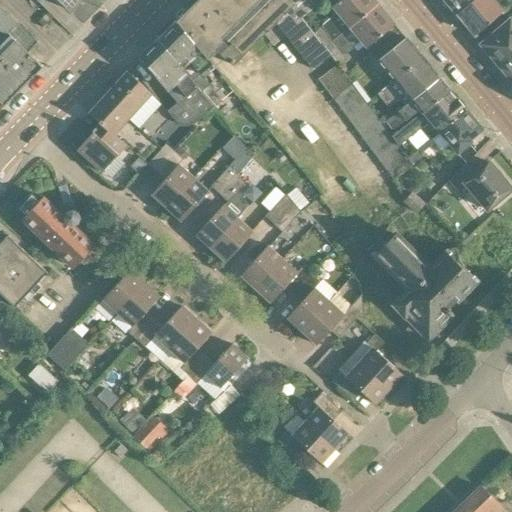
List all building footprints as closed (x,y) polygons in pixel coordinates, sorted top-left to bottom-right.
[(79,0),(55,0),(68,12),(79,0)] [(274,25),(253,0),(197,0),(186,11),(175,22),(209,63),(218,55),(223,61),(225,59),(232,67),(274,25)] [(301,21),(284,0),(253,0),(274,25),(311,70),(329,55),(301,21)] [(284,0),(301,21),(326,0),(284,0)] [(343,33),(349,27),(377,5),(372,0),(342,0),(333,7),(337,12),(330,18),(331,19),(314,33),(325,47),(343,33)] [(443,0),(456,14),(472,0),(443,0)] [(472,0),(456,14),(474,37),(501,13),(491,1),(491,0),(472,0)] [(377,5),(349,27),(366,48),(393,25),(377,5)] [(0,105),(2,108),(41,68),(21,49),(30,39),(0,8),(0,105)] [(499,66),(511,55),(511,19),(482,45),(499,66)] [(214,68),(209,63),(175,22),(157,40),(200,92),(209,85),(202,77),(214,68)] [(343,33),(325,47),(337,62),(355,48),(343,33)] [(394,82),(422,59),(404,38),(377,61),(394,82)] [(200,92),(157,40),(138,58),(176,104),(166,112),(173,122),(175,124),(177,125),(180,127),(183,127),(187,127),(190,126),(192,124),(213,108),(200,92)] [(511,55),(499,66),(511,81),(511,55)] [(422,59),(394,82),(378,95),(389,109),(399,101),(404,106),(438,79),(422,59)] [(317,80),(392,181),(412,166),(398,147),(391,137),(337,65),(317,80)] [(108,96),(131,118),(151,97),(128,75),(108,96)] [(438,79),(404,106),(397,112),(407,124),(449,91),(438,79)] [(449,91),(407,124),(397,132),(391,137),(398,147),(404,142),(430,123),(439,134),(466,111),(449,91)] [(114,136),(131,118),(108,96),(88,117),(99,126),(112,139),(114,136)] [(466,111),(439,134),(446,142),(456,155),(470,143),(468,140),(478,132),(478,127),(466,111)] [(114,136),(112,139),(99,126),(76,151),(100,174),(126,148),(114,136)] [(233,171),(236,175),(252,157),(234,137),(222,149),(236,161),(239,164),(233,171)] [(434,144),(431,140),(418,150),(418,151),(421,155),(434,144)] [(154,173),(173,153),(164,145),(145,165),(154,173)] [(22,157),(16,147),(7,153),(12,162),(22,157)] [(180,147),(174,153),(183,161),(188,155),(180,147)] [(421,155),(418,151),(409,158),(415,165),(423,157),(421,155)] [(164,209),(191,179),(178,167),(182,161),(173,153),(154,173),(163,181),(150,195),(164,209)] [(135,158),(129,164),(138,173),(144,166),(135,158)] [(467,162),(447,181),(455,191),(464,184),(487,211),(511,191),(488,162),(476,172),(467,162)] [(219,194),(236,175),(230,167),(211,187),(219,194)] [(219,194),(227,202),(223,207),(195,236),(210,250),(237,221),(249,207),(236,194),(245,185),(236,175),(219,194)] [(191,179),(164,209),(179,222),(206,193),(191,179)] [(296,189),(287,196),(293,204),(299,211),(308,204),(296,189)] [(411,194),(403,202),(416,214),(424,206),(411,194)] [(274,225),(293,204),(286,195),(266,217),(274,225)] [(31,196),(17,210),(25,217),(21,221),(37,236),(55,253),(71,268),(93,245),(71,226),(75,224),(76,223),(77,221),(78,219),(78,216),(77,214),(75,212),(73,210),(71,210),(69,210),(68,210),(65,212),(64,214),(62,217),(42,198),(38,203),(31,196)] [(293,204),(274,225),(282,232),(301,212),(293,204)] [(237,221),(210,250),(224,264),(252,234),(237,221)] [(394,234),(374,255),(409,291),(394,306),(400,313),(399,314),(403,317),(409,310),(432,334),(452,314),(447,309),(474,282),(446,253),(429,270),(394,234)] [(0,295),(13,308),(46,273),(7,236),(0,242),(0,295)] [(254,290),(281,261),(267,247),(240,277),(254,290)] [(281,261),(254,290),(269,303),(282,288),(291,296),(309,277),(300,269),(296,274),(281,261)] [(116,314),(144,284),(129,270),(101,301),(116,314)] [(309,277),(291,296),(299,304),(286,319),(301,332),(327,303),(313,290),(318,285),(309,277)] [(144,284),(116,314),(131,328),(127,333),(135,340),(153,320),(145,312),(158,297),(144,284)] [(327,303),(301,332),(315,345),(329,330),(338,338),(361,313),(360,297),(342,316),(327,303)] [(153,320),(135,340),(144,349),(154,339),(168,352),(196,321),(181,308),(162,328),(153,320)] [(196,321),(168,352),(183,365),(178,370),(186,377),(205,357),(197,350),(210,335),(196,321)] [(70,329),(46,356),(64,372),(88,345),(70,329)] [(358,364),(388,391),(401,376),(387,363),(395,354),(375,335),(367,346),(372,349),(358,364)] [(205,357),(186,377),(182,383),(173,392),(180,399),(184,393),(187,396),(196,386),(213,402),(215,401),(231,387),(227,382),(246,360),(230,346),(213,364),(205,357)] [(388,391),(358,364),(345,378),(339,373),(331,382),(352,400),(359,392),(374,406),(388,391)] [(38,365),(27,376),(47,394),(57,382),(38,365)] [(276,378),(269,385),(277,392),(284,385),(276,378)] [(118,401),(106,390),(97,400),(110,411),(118,401)] [(264,391),(258,398),(265,404),(271,397),(264,391)] [(304,421),(335,449),(348,434),(334,421),(341,413),(321,394),(313,403),(317,407),(304,421)] [(144,420),(134,409),(121,421),(132,432),(144,420)] [(153,416),(133,437),(147,449),(158,437),(161,440),(169,432),(153,416)] [(335,449),(304,421),(290,436),(286,432),(278,441),(298,460),(307,450),(321,464),(335,449)] [(6,435),(0,441),(0,446),(5,450),(13,441),(6,435)] [(460,507),(465,511),(497,511),(500,509),(480,488),(460,507)]
